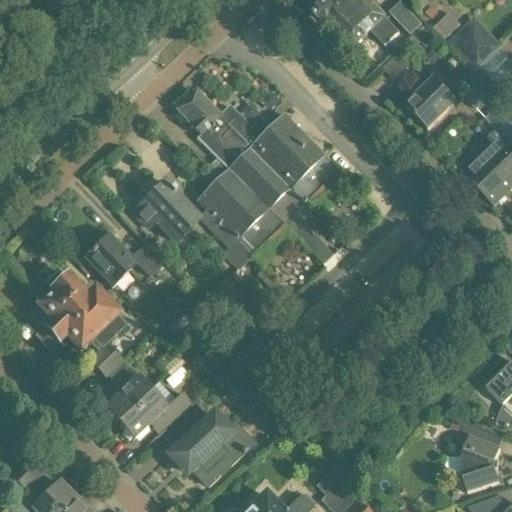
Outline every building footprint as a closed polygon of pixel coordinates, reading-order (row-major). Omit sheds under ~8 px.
[(316,0),(312,4),(312,14),(319,22),(329,22),(355,51),(371,34),(385,49),(399,36),(386,21),(386,20),(368,0),(316,0)] [(422,27),(401,5),(389,15),(410,38),(422,27)] [(439,35),(454,21),(443,9),(428,24),(439,35)] [(474,25),(454,44),(477,68),(497,48),(474,25)] [(435,39),(425,28),(415,38),(425,49),(435,39)] [(415,62),(404,51),(383,71),(394,82),(415,62)] [(435,82),(406,110),(428,133),(457,104),(435,82)] [(197,205),(204,213),(219,228),(211,236),(228,252),(235,245),(263,273),(267,269),(297,241),(283,227),(303,207),(316,220),(350,188),(325,162),(284,120),(260,142),(230,110),(220,120),(196,96),(178,114),(191,127),(190,128),(199,138),(195,141),(227,175),(197,205)] [(168,132),(177,123),(151,99),(142,108),(168,132)] [(511,162),(511,117),(511,116),(495,131),(504,141),(485,159),(482,156),(480,154),(476,153),(473,154),(470,157),(469,160),(469,164),(471,166),(474,170),(465,179),(480,194),(511,162)] [(511,162),(480,194),(495,209),(511,192),(511,162)] [(175,246),(199,223),(199,222),(197,220),(164,186),(134,216),(148,231),(155,225),(175,246)] [(219,228),(204,213),(201,216),(197,220),(199,222),(199,223),(211,236),(219,228)] [(141,289),(164,267),(146,248),(131,262),(103,233),(88,248),(93,253),(84,262),(112,291),(128,276),(141,289)] [(107,340),(111,343),(126,329),(118,320),(119,319),(94,293),(87,301),(67,280),(59,273),(46,286),(52,294),(53,295),(89,335),(93,331),(105,341),(107,340)] [(89,335),(53,295),(37,310),(31,318),(45,332),(36,340),(50,354),(58,346),(59,347),(66,340),(80,355),(93,343),(102,352),(89,364),(97,373),(116,355),(107,347),(111,343),(107,340),(105,341),(93,331),(89,335)] [(149,362),(163,372),(171,360),(157,350),(149,362)] [(98,402),(96,404),(122,431),(140,415),(135,408),(150,394),(122,364),(123,363),(116,355),(97,373),(105,381),(108,377),(115,385),(111,390),(108,386),(95,399),(98,402)] [(511,366),(487,391),(503,408),(496,427),(511,433),(511,366)] [(167,411),(150,394),(135,408),(140,415),(122,431),(134,443),(156,422),(165,431),(190,406),(182,398),(175,404),(167,411)] [(458,400),(453,396),(442,407),(451,415),(458,407),(458,400)] [(175,453),(169,459),(186,476),(191,472),(208,490),(220,479),(219,478),(229,468),(230,470),(247,454),(245,452),(251,447),(235,430),(229,435),(213,418),(207,423),(197,412),(165,442),(175,453)] [(493,450),(498,438),(465,425),(460,437),(469,441),(463,457),(462,464),(461,471),(462,475),(462,478),(468,496),(499,486),(495,473),(498,472),(498,466),(496,465),(500,453),(493,450)] [(44,474),(28,458),(9,478),(25,494),(44,474)] [(33,511),(65,511),(76,502),(59,485),(43,500),(35,492),(27,499),(26,498),(11,511),(31,511),(32,511),(33,511)] [(328,511),(347,511),(357,504),(338,486),(320,503),(328,511)] [(310,511),(313,510),(300,498),(285,511),(279,511),(264,497),(248,511),(310,511)] [(511,511),(511,510),(510,511),(502,511),(498,500),(501,500),(500,498),(468,511),(469,511),(511,511)] [(85,511),(76,502),(65,511),(85,511)]
